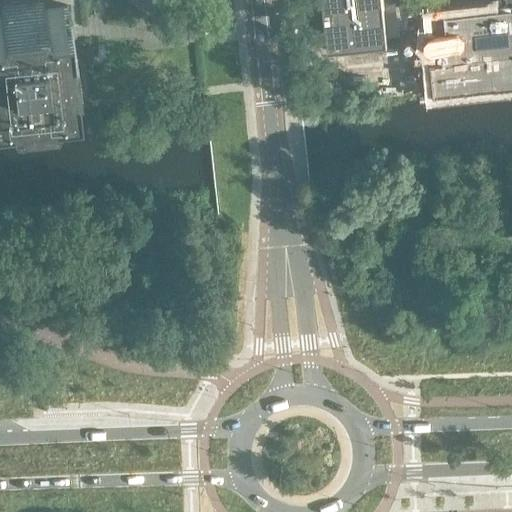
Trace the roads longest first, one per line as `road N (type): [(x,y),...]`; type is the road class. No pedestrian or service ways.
road 1 (secondary): [(0,489),(207,480),(249,491)]
road 2 (secondary): [(241,427),(0,434)]
road 3 (unclassified): [(284,235),(256,0)]
road 4 (unclassified): [(321,392),(299,261),(284,235)]
road 5 (unclassified): [(284,235),(276,267),(276,393)]
road 6 (secondary): [(355,485),(395,471),(511,468)]
road 7 (secondary): [(511,418),(357,423)]
